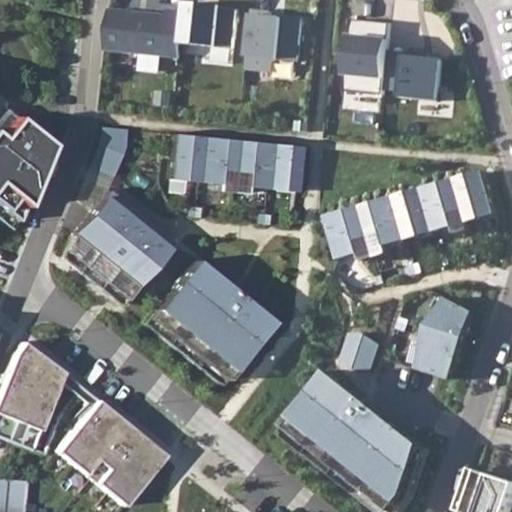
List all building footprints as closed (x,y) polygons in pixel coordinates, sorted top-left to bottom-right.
[(183,0),(182,11),(179,42),(211,45),(210,60),(228,62),(234,6),(183,0)] [(269,11),(250,9),(244,68),(271,71),(272,62),(276,58),(296,60),(301,17),(280,15),(280,17),(269,16),(269,11)] [(164,15),(107,10),(103,51),(178,58),(179,42),(182,11),(165,10),(164,15)] [(388,23),(351,19),(342,89),(379,93),(388,23)] [(418,52),(404,51),(400,95),(436,98),(440,58),(429,57),(417,55),(418,52)] [(0,111),(0,211),(13,221),(43,146),(0,111)] [(121,129),(96,126),(83,166),(108,175),(120,146),(121,129)] [(295,191),(300,146),(170,133),(165,178),(211,183),(240,186),(295,191)] [(484,169),(327,216),(340,259),(361,253),(357,240),(384,232),(388,245),(455,225),(451,212),(464,208),(468,221),(496,213),(484,169)] [(165,242),(101,190),(67,233),(131,284),(165,242)] [(195,207),(183,206),(182,216),(194,217),(195,207)] [(464,208),(451,212),(455,225),(457,232),(470,228),(468,221),(464,208)] [(264,214),(253,213),(252,223),(263,224),(264,214)] [(384,232),(357,240),(361,253),(363,260),(390,252),(388,245),(384,232)] [(116,304),(131,284),(67,233),(57,257),(116,304)] [(448,253),(442,255),(445,264),(451,263),(448,253)] [(190,261),(152,309),(228,370),(266,322),(190,261)] [(420,261),(409,264),(412,274),(423,271),(420,261)] [(382,273),(376,274),(379,284),(385,282),(382,273)] [(474,310),(446,296),(428,324),(418,368),(452,379),(474,310)] [(228,370),(152,309),(140,323),(216,384),(228,370)] [(409,319),(400,316),(396,327),(405,330),(409,319)] [(367,331),(353,332),(343,358),(353,368),(372,370),(380,343),(367,331)] [(57,372),(16,342),(8,354),(0,373),(0,417),(33,431),(57,372)] [(414,468),(422,444),(329,370),(293,416),(406,506),(413,497),(420,474),(414,468)] [(78,389),(57,372),(33,431),(0,417),(0,439),(38,455),(53,419),(78,389)] [(160,454),(91,399),(51,451),(119,505),(160,454)] [(378,511),(400,511),(406,506),(293,416),(279,433),(378,511)] [(428,450),(422,444),(414,468),(420,474),(428,450)] [(480,469),(470,466),(456,508),(466,511),(480,469)] [(511,511),(511,479),(480,469),(466,511),(465,511),(511,511)] [(23,481),(0,479),(0,509),(21,511),(23,481)]
